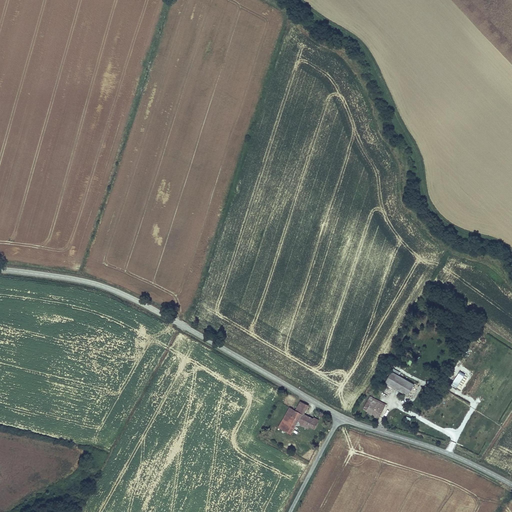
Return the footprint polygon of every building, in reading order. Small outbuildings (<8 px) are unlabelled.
[(385,383),(408,396),(414,385),(392,372),(385,383)] [(451,385),(457,389),(465,376),(460,372),(451,385)] [(295,409),(304,413),(308,405),(300,400),(295,409)] [(383,410),(384,407),(372,401),(370,404),(383,410)] [(379,417),(383,410),(370,404),(366,403),(363,409),(379,417)] [(313,416),(313,418),(304,413),(295,409),(289,406),(282,419),(294,426),(297,420),(300,422),(309,426),(314,429),(319,419),(313,416)] [(291,433),(294,426),(282,419),(278,426),(291,433)]
